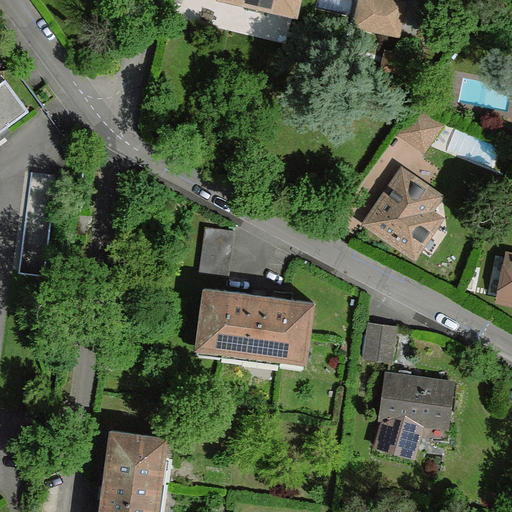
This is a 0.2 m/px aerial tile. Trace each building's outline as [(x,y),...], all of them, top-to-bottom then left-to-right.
[(240,0),(246,1),(252,10),(263,12),(272,7),(294,12),(297,0),(240,0)] [(359,0),(358,28),(407,32),(409,0),(359,0)] [(408,57),(387,53),(384,69),(405,73),(408,57)] [(0,134),(29,112),(6,80),(0,84),(0,134)] [(442,126),(417,110),(400,135),(425,151),(442,126)] [(404,176),(372,222),(415,252),(437,220),(426,212),(436,198),(404,176)] [(207,227),(200,273),(229,276),(236,231),(207,227)] [(511,259),(503,299),(511,300),(511,259)] [(314,303),(206,288),(198,347),(306,361),(314,303)] [(396,327),(371,324),(367,358),(392,361),(396,327)] [(453,383),(388,375),(382,418),(387,418),(379,445),(413,455),(419,438),(410,434),(413,421),(448,426),(453,383)] [(167,437),(112,430),(105,483),(101,511),(157,511),(161,483),(167,437)]
